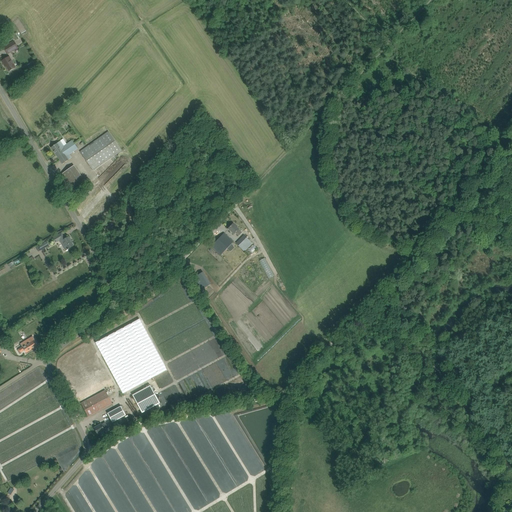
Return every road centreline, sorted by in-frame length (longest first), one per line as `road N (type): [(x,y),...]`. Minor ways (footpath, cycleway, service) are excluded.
road 1 (unclassified): [(50,358),(103,311),(110,287),(0,89)]
road 2 (track): [(506,150),(440,237),(291,387)]
road 3 (track): [(291,387),(281,396),(125,429),(87,453)]
road 4 (unknown): [(428,249),(397,241),(351,206),(336,160),(342,116),(333,101)]
road 5 (unclassified): [(37,511),(87,453),(50,358)]
road 6 (track): [(264,399),(181,263)]
road 7 (track): [(291,387),(281,511)]
